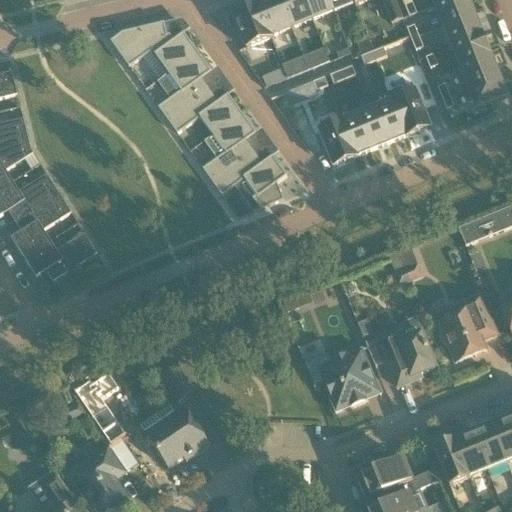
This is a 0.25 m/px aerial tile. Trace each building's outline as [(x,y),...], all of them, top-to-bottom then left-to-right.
[(291,31),(278,0),(276,0),(258,8),(257,6),(257,7),(271,41),(271,39),(291,31)] [(278,0),(291,31),(312,22),(303,0),(278,0)] [(333,14),(327,0),(303,0),(312,22),(333,14)] [(355,8),(352,0),(327,0),(333,14),(354,6),(355,8)] [(403,23),(393,0),(388,0),(382,3),(392,27),(403,23)] [(457,0),(431,0),(435,9),(457,0)] [(474,17),(466,0),(457,0),(435,9),(443,30),(474,17)] [(416,16),(412,5),(404,8),(409,19),(416,16)] [(271,41),(257,7),(232,16),(246,51),(271,41)] [(451,50),(482,38),(474,17),(443,30),(451,50)] [(164,25),(134,32),(122,35),(110,44),(129,70),(152,54),(166,74),(195,53),(183,37),(183,36),(173,43),(169,37),(167,38),(164,26),(164,25)] [(419,39),(414,28),(406,31),(411,42),(419,39)] [(459,70),(490,58),(482,38),(451,50),(459,70)] [(423,51),(419,39),(411,42),(415,54),(423,51)] [(361,58),(372,53),(367,42),(356,47),(361,58)] [(347,49),(335,54),(338,60),(350,55),(347,49)] [(383,50),(372,55),(375,64),(387,59),(383,50)] [(323,52),(261,75),(265,87),(328,64),(323,52)] [(211,75),(195,53),(166,74),(180,94),(158,110),(167,124),(209,93),(201,82),(211,75)] [(372,55),(361,59),(364,68),(375,64),(372,55)] [(437,69),(433,57),(425,60),(430,72),(437,69)] [(467,91),(498,79),(490,58),(459,70),(467,91)] [(352,69),(341,74),(344,83),(355,78),(352,69)] [(341,74),(330,78),(333,87),(344,83),(341,74)] [(0,102),(17,98),(11,75),(0,77),(0,102)] [(506,100),(498,79),(467,91),(476,112),(506,100)] [(324,80),(313,85),(316,94),(328,89),(324,80)] [(411,86),(387,96),(391,105),(405,140),(406,141),(430,131),(411,86)] [(449,98),(445,87),(437,90),(442,101),(449,98)] [(209,93),(167,124),(177,137),(200,121),(212,138),(241,117),(228,98),(227,98),(218,105),(209,93)] [(454,109),(449,98),(442,101),(446,112),(454,109)] [(391,105),(375,111),(389,147),(405,140),(391,105)] [(375,111),(359,118),(373,153),(389,147),(375,111)] [(241,117),(212,138),(225,156),(202,172),(212,185),(254,155),(246,144),(255,136),(241,117)] [(359,118),(343,125),(357,160),(373,153),(359,118)] [(0,151),(28,145),(23,122),(0,127),(0,151)] [(343,125),(319,134),(333,170),(357,160),(343,125)] [(3,176),(33,157),(30,152),(28,145),(0,151),(0,192),(12,185),(11,183),(9,185),(3,176)] [(262,166),(254,155),(212,185),(221,199),(234,189),(244,182),(256,199),(252,201),(257,212),(283,203),(277,186),(286,179),(272,160),(272,159),(262,166)] [(15,225),(58,197),(46,178),(17,197),(11,188),(13,186),(12,185),(0,192),(0,220),(3,218),(1,216),(7,213),(15,225)] [(71,216),(58,197),(15,225),(22,237),(17,241),(15,238),(11,241),(23,261),(50,244),(49,243),(47,244),(41,235),(71,216)] [(511,210),(496,217),(503,234),(511,230),(511,210)] [(470,227),(459,232),(465,249),(477,245),(470,227)] [(97,257),(84,237),(54,256),(48,247),(51,246),(50,244),(23,261),(36,281),(40,278),(39,276),(44,272),(53,285),(97,257)] [(417,268),(405,273),(410,284),(421,280),(417,268)] [(405,273),(393,278),(398,290),(410,284),(405,273)] [(63,297),(74,290),(67,279),(56,286),(63,297)] [(441,334),(438,335),(444,348),(446,347),(454,367),(486,354),(482,344),(497,338),(481,299),(457,308),(460,317),(438,326),(441,334)] [(295,302),(283,306),(287,315),(298,311),(295,302)] [(511,305),(501,310),(511,336),(511,305)] [(435,371),(427,352),(428,352),(426,347),(425,348),(420,337),(406,343),(400,328),(375,339),(397,391),(413,384),(411,380),(435,371)] [(367,403),(381,397),(362,352),(348,358),(348,356),(330,364),(327,356),(304,366),(313,389),(322,385),(335,416),(349,410),(349,412),(367,404),(367,403)] [(162,378),(179,404),(195,393),(178,367),(162,378)] [(87,385),(72,395),(110,450),(125,439),(100,403),(117,392),(107,376),(90,388),(87,385)] [(62,413),(67,424),(85,417),(79,406),(62,413)] [(144,436),(168,472),(191,456),(193,459),(209,448),(183,409),(144,436)] [(511,424),(510,420),(491,428),(506,465),(511,462),(511,424)] [(491,428),(472,435),(488,473),(506,465),(491,428)] [(472,435),(454,443),(453,443),(469,481),(469,480),(488,473),(472,435)] [(453,443),(454,443),(454,442),(433,450),(449,489),(470,481),(469,480),(469,481),(453,443)] [(127,476),(116,460),(108,449),(67,477),(90,511),(115,511),(129,503),(116,484),(127,476)] [(383,496),(387,506),(387,507),(409,497),(409,498),(416,495),(403,462),(356,481),(363,499),(368,497),(370,501),(383,496)] [(51,503),(38,511),(72,511),(77,509),(55,477),(40,488),(51,503)] [(415,511),(409,498),(409,497),(387,507),(387,506),(374,511),(415,511)]
